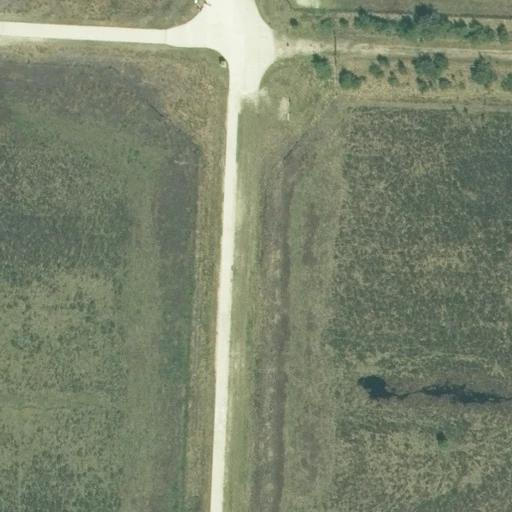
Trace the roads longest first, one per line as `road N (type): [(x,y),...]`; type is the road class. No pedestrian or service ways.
road 1 (track): [(252,45),(230,511)]
road 2 (track): [(252,45),(511,57)]
